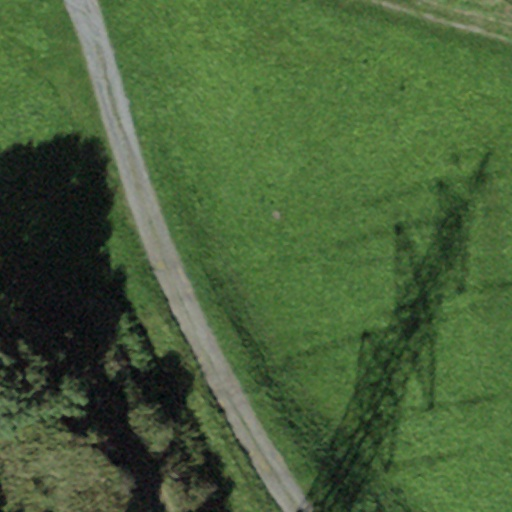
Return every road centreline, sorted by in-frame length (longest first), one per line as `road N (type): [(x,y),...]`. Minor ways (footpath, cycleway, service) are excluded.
road 1 (track): [(81,0),(183,289),(305,511)]
road 2 (track): [(384,0),(511,35)]
